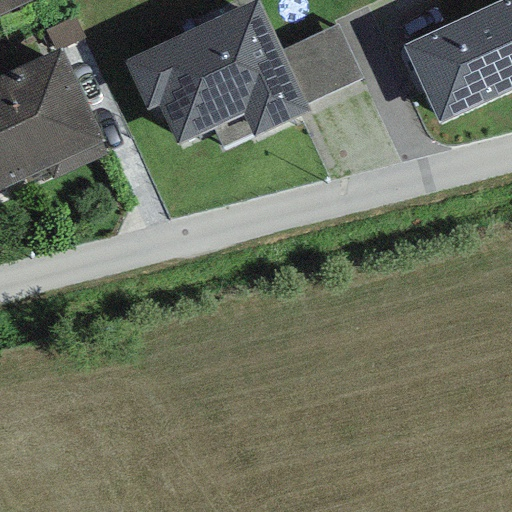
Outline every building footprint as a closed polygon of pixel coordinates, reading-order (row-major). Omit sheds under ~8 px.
[(37,0),(0,0),(0,24),(40,6),(37,0)] [(511,3),(403,54),(439,132),(511,98),(511,3)] [(303,108),(280,56),(258,8),(123,68),(147,120),(159,114),(177,155),(245,124),(255,144),(309,120),(303,108)] [(280,56),(303,108),(361,82),(338,30),(280,56)] [(60,57),(0,84),(0,152),(17,190),(49,176),(52,184),(107,159),(60,57)] [(0,197),(17,190),(0,152),(0,197)]
